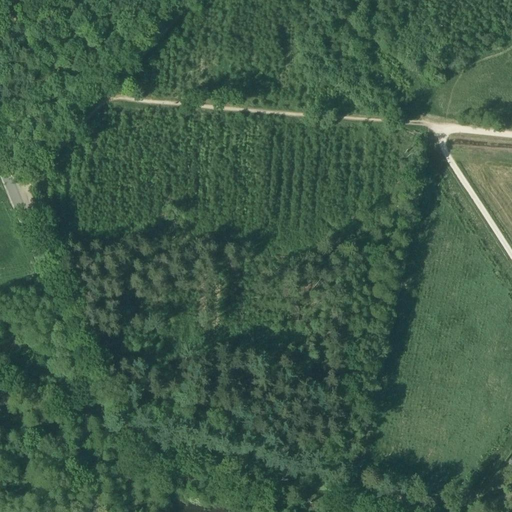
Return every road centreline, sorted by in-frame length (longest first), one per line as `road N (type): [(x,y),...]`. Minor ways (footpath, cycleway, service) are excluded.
road 1 (track): [(105,98),(511,135)]
road 2 (unclassified): [(91,511),(82,450),(88,373),(0,158)]
road 3 (track): [(82,450),(335,511)]
road 4 (track): [(195,0),(105,98)]
road 5 (track): [(15,195),(105,98)]
